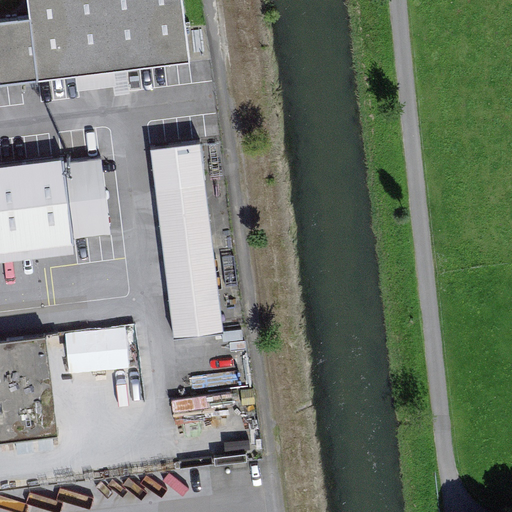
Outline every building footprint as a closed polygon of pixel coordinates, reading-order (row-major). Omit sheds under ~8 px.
[(34,0),(37,15),(0,19),(8,78),(197,55),(189,0),(34,0)] [(79,72),(80,85),(109,83),(109,71),(79,72)] [(204,140),(157,147),(181,331),(229,324),(204,140)] [(0,260),(79,251),(78,239),(77,235),(112,231),(104,158),(70,162),(69,158),(0,166),(0,260)] [(0,436),(62,430),(52,333),(0,338),(0,436)]
